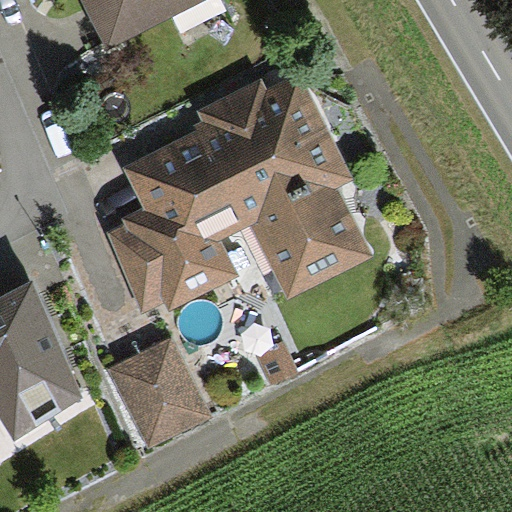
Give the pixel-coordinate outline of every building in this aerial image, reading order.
[(83,0),(108,49),(207,0),(83,0)] [(145,207),(123,218),(128,224),(110,235),(143,311),(166,301),(171,310),(237,278),(218,241),(250,224),(287,296),(372,255),(337,190),(353,180),(299,72),(267,90),(263,81),(198,112),(203,122),(194,126),(199,134),(127,170),(145,207)] [(33,281),(0,298),(0,415),(17,440),(83,395),(33,281)] [(172,340),(111,370),(150,447),(211,418),(172,340)] [(285,341),(255,357),(272,389),(302,373),(285,341)]
